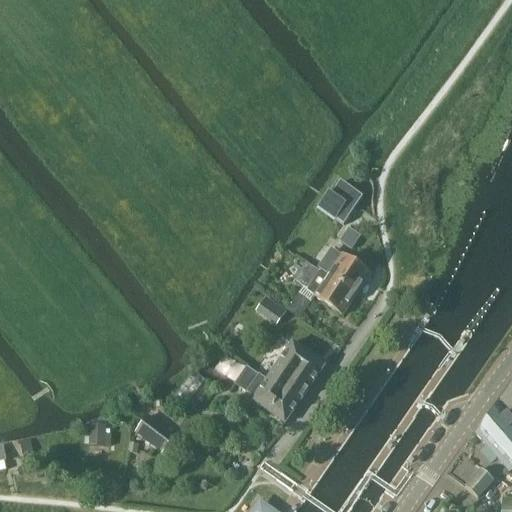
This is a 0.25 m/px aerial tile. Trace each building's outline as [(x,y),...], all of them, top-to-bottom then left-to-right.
[(324,213),(344,226),(362,198),(340,183),(329,199),(332,201),(324,213)] [(360,237),(350,230),(341,244),(351,251),(360,237)] [(344,255),(330,276),(356,293),(370,272),(344,255)] [(356,293),(330,276),(321,270),(308,290),(315,295),(315,296),(342,314),(356,293)] [(297,295),(287,311),(299,319),(310,304),(297,295)] [(275,307),(266,319),(276,326),(285,314),(275,307)] [(350,511),(351,511),(353,508),(352,508),(358,499),(359,499),(360,497),(362,493),(364,489),(365,490),(365,489),(366,489),(370,484),(369,484),(371,481),(371,482),(391,452),(404,435),(403,434),(404,432),(405,433),(416,418),(415,417),(423,404),(427,399),(428,399),(428,398),(429,399),(431,396),(430,395),(431,395),(432,394),(431,394),(432,393),(432,394),(471,338),(472,334),(471,332),(469,331),(468,330),(466,330),(465,330),(463,331),(464,332),(463,333),(462,332),(461,335),(462,336),(460,338),(461,339),(459,341),(458,340),(452,350),(451,352),(450,351),(448,353),(449,353),(438,369),(437,369),(431,377),(432,378),(430,380),(397,427),(398,427),(396,429),(395,429),(384,445),(363,476),(364,476),(362,479),(361,478),(337,511),(350,511)] [(326,364),(309,353),(293,342),(286,353),(268,380),(281,389),(283,385),(292,372),(311,385),(326,364)] [(292,391),(283,385),(281,389),(268,380),(249,367),(237,385),(256,397),(253,401),(285,423),(300,402),(289,395),(292,391)] [(300,402),(311,385),(292,372),(283,385),(292,391),(289,395),(300,402)] [(511,387),(500,400),(502,402),(511,413),(511,387)] [(511,413),(502,402),(499,405),(497,403),(478,432),(478,437),(509,473),(511,470),(511,413)] [(154,448),(167,431),(148,417),(135,434),(154,448)] [(84,426),(83,436),(90,436),(90,446),(110,447),(111,437),(105,436),(105,427),(84,426)] [(20,444),(0,448),(0,460),(22,456),(20,444)] [(129,444),(127,454),(136,456),(138,446),(129,444)] [(464,488),(477,499),(492,480),(479,469),(464,488)] [(501,511),(511,511),(511,500),(502,500),(501,511)] [(275,511),(262,502),(260,505),(254,511),(275,511)]
